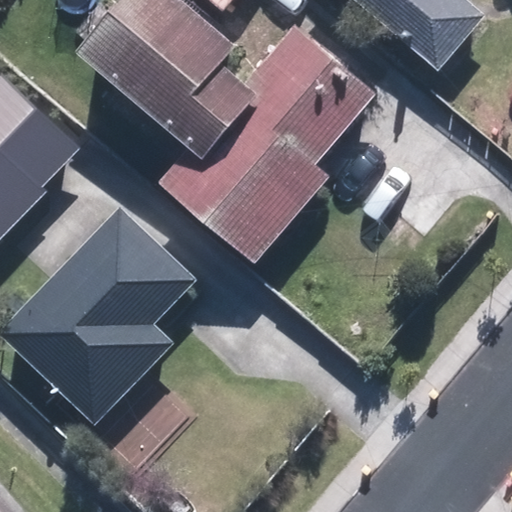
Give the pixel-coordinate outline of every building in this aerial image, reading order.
[(156,185),(251,264),(322,177),(308,164),(370,90),(292,25),(243,83),(224,68),(240,49),(181,0),(131,0),(84,57),(190,145),(156,185)] [(210,0),(222,10),(230,0),(210,0)] [(352,0),(439,72),(483,20),(459,0),(352,0)] [(0,76),(0,235),(80,154),(0,76)] [(4,333),(97,424),(176,344),(155,322),(197,280),(125,209),(4,333)]
